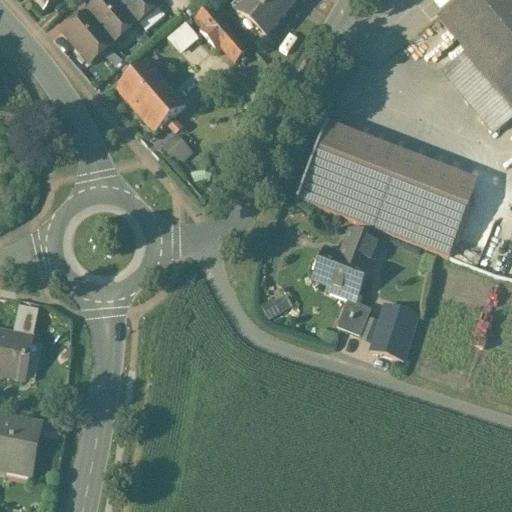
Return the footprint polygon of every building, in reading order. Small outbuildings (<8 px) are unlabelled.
[(31,0),(44,14),(46,12),(46,11),(59,0),(31,0)] [(137,28),(113,0),(105,0),(86,16),(113,48),(114,47),(112,45),(134,27),(136,29),(137,28)] [(160,9),(152,0),(113,0),(137,28),(138,28),(136,25),(156,8),(158,10),(160,9)] [(187,11),(177,0),(163,0),(162,1),(178,19),(187,11)] [(196,4),(192,0),(177,0),(187,11),(196,4)] [(235,0),(210,0),(223,15),(235,0)] [(294,7),(286,0),(251,0),(238,17),(266,40),(294,7)] [(511,4),(508,0),(462,0),(437,21),(466,56),(511,111),(511,4)] [(248,54),(209,9),(195,21),(204,30),(200,34),(215,52),(219,48),(235,66),(248,54)] [(86,16),(63,35),(90,68),(92,66),(90,64),(110,46),(112,49),(113,48),(86,16)] [(186,24),(168,41),(182,56),(201,39),(186,24)] [(511,123),(511,111),(466,56),(440,77),(492,140),(511,123)] [(185,109),(146,64),(115,91),(154,136),(185,109)] [(179,138),(165,149),(179,166),(193,155),(179,138)] [(471,204),(320,146),(297,205),(299,206),(299,204),(449,262),(471,204)] [(378,243),(350,232),(340,258),(368,269),(378,243)] [(340,258),(325,252),(313,284),(327,289),(325,295),(347,303),(355,306),(369,269),(368,269),(340,258)] [(355,306),(347,303),(337,330),(338,330),(337,332),(359,341),(371,312),(355,306)] [(417,319),(384,309),(370,354),(403,364),(417,319)] [(0,335),(0,378),(24,383),(25,381),(34,382),(42,347),(32,345),(32,342),(0,335)] [(40,430),(0,421),(0,472),(31,478),(40,430)]
